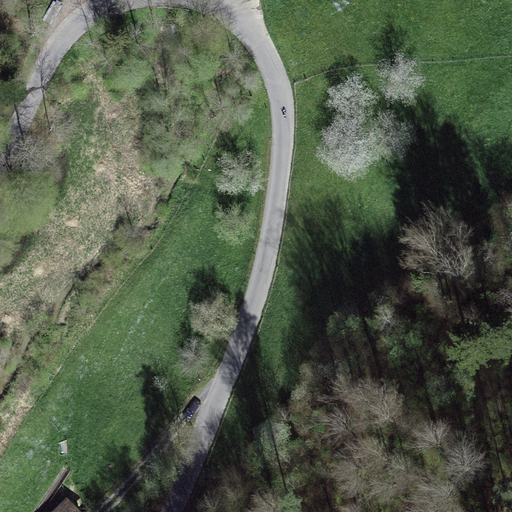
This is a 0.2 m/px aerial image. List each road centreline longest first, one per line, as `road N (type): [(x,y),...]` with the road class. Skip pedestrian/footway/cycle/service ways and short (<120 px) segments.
road 1 (tertiary): [(170,511),(253,304),(283,131),(273,73),(248,28),(199,0)]
road 2 (track): [(232,360),(97,511)]
road 3 (tertiary): [(119,0),(73,27),(0,151)]
